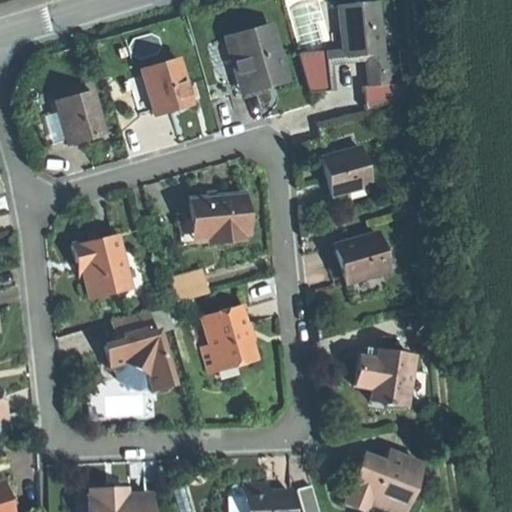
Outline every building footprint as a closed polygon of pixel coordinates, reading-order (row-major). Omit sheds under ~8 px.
[(371,70),(368,72),(369,87),(369,88),(403,85),(399,53),(383,54),(378,3),(339,7),(344,59),(366,57),(370,58),(371,70)] [(271,28),(226,40),(238,83),(251,79),(262,84),(263,89),(272,87),(287,83),(271,28)] [(324,53),(297,56),(308,95),(329,93),(324,53)] [(179,61),(140,72),(153,117),(172,111),(192,106),(179,61)] [(238,83),(241,96),(263,89),(262,84),(251,79),(238,83)] [(369,87),(363,88),(365,112),(404,101),(403,85),(369,88),(369,87)] [(92,93),(56,103),(68,146),(88,140),(86,136),(103,131),(92,93)] [(86,136),(88,140),(94,138),(104,136),(103,131),(86,136)] [(360,150),(321,161),(326,180),(331,197),(370,187),(360,150)] [(220,200),(190,203),(193,232),(209,230),(210,240),(211,246),(243,243),(242,237),(247,236),(244,197),(220,200)] [(209,230),(193,232),(194,241),(210,240),(209,230)] [(117,236),(71,247),(75,264),(81,263),(85,282),(90,301),(130,291),(117,236)] [(377,236),(349,244),(351,250),(336,254),(341,273),(345,287),(387,275),(377,236)] [(349,244),(334,248),(336,254),(351,250),(349,244)] [(81,263),(75,264),(77,274),(79,283),(85,282),(81,263)] [(200,275),(171,283),(177,305),(206,296),(200,275)] [(173,329),(167,308),(146,314),(152,334),(157,333),(173,329)] [(240,309),(202,320),(210,348),(201,350),(209,375),(256,361),(248,336),(240,309)] [(146,314),(112,323),(118,344),(104,348),(107,360),(109,367),(111,367),(125,363),(148,375),(152,388),(153,391),(172,385),(157,333),(152,334),(146,314)] [(375,360),(357,358),(353,387),(371,389),(386,391),(385,401),(385,403),(390,404),(390,402),(406,404),(413,353),(376,349),(375,360)] [(125,363),(111,367),(115,379),(126,389),(140,392),(152,388),(148,375),(125,363)] [(386,391),(371,389),(370,394),(369,400),(385,401),(386,391)] [(383,465),(363,457),(355,479),(343,507),(354,511),(365,511),(368,505),(386,511),(404,511),(422,467),(388,453),(383,465)] [(268,487),(245,488),(245,511),(292,511),(292,499),(276,499),(268,499),(268,487)] [(245,511),(245,488),(234,489),(228,496),(228,511),(245,511)] [(0,511),(10,511),(5,495),(0,491),(0,490),(0,511)] [(89,499),(86,499),(86,511),(149,511),(149,497),(126,498),(113,498),(113,492),(89,493),(89,499)]
